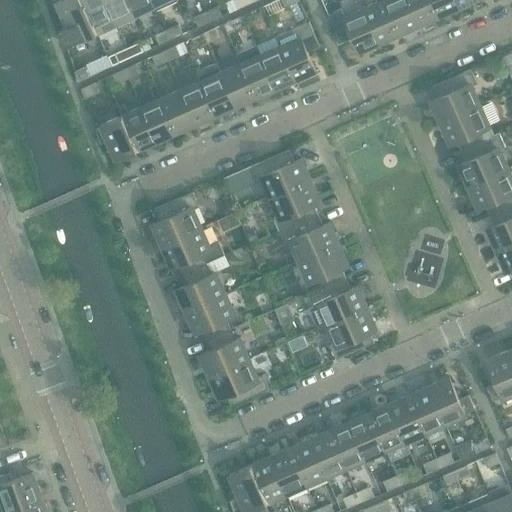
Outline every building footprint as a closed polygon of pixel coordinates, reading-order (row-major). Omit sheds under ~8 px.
[(75,41),(96,31),(81,0),(57,0),(57,1),(68,26),(60,30),(65,44),(75,40),(75,41)] [(105,0),(81,0),(96,31),(115,22),(105,0)] [(128,0),(105,0),(115,22),(135,13),(128,0)] [(152,0),(128,0),(135,13),(153,4),(155,4),(152,0)] [(152,0),(155,4),(153,4),(156,10),(176,0),(152,0)] [(233,0),(238,8),(250,3),(248,0),(233,0)] [(300,0),(288,5),(296,22),(307,16),(300,0)] [(384,0),(381,0),(365,7),(380,41),(399,32),(384,0)] [(384,0),(399,32),(419,24),(408,0),(384,0)] [(408,0),(419,24),(439,15),(432,0),(408,0)] [(456,0),(432,0),(439,15),(459,6),(456,0)] [(218,6),(206,11),(210,21),(222,15),(218,6)] [(359,50),(380,41),(365,7),(344,17),(344,18),(332,23),(338,37),(351,32),(359,50)] [(255,9),(243,15),(247,24),(259,19),(255,9)] [(198,26),(210,21),(206,11),(194,17),(198,26)] [(235,29),(247,24),(243,15),(231,20),(235,29)] [(179,24),(167,29),(171,39),(183,33),(179,24)] [(215,27),(203,32),(208,42),(219,37),(215,27)] [(159,44),(171,39),(167,29),(154,35),(159,44)] [(300,36),(280,45),(295,79),(315,70),(307,51),(320,45),(314,31),(301,37),(300,36)] [(196,47),(208,42),(203,32),(191,38),(196,47)] [(138,42),(127,47),(131,56),(143,51),(138,42)] [(176,45),(164,51),(168,60),(180,54),(176,45)] [(236,54),(240,62),(255,96),(275,88),(260,54),(256,45),(236,54)] [(280,45),(260,54),(275,88),(295,79),(280,45)] [(119,62),(131,56),(127,47),(115,53),(119,62)] [(156,65),(168,60),(164,51),(152,56),(156,65)] [(511,60),(509,53),(502,56),(508,71),(511,68),(511,60)] [(197,71),(201,80),(216,114),(236,105),(221,71),(217,62),(197,71)] [(240,62),(221,71),(236,105),(255,96),(240,62)] [(136,63),(124,68),(128,78),(140,73),(136,63)] [(86,66),(74,71),(78,81),(90,75),(86,66)] [(116,83),(128,78),(124,68),(112,74),(116,83)] [(431,100),(440,121),(480,103),(472,85),(477,83),(471,68),(432,85),(438,97),(431,100)] [(201,80),(181,89),(196,123),(216,114),(201,80)] [(81,88),(84,98),(98,92),(94,82),(81,88)] [(181,89),(161,98),(176,132),(196,123),(181,89)] [(161,98),(141,106),(156,140),(176,132),(161,98)] [(456,139),(461,150),(485,139),(485,138),(480,128),(489,124),(480,103),(440,121),(449,142),(456,139)] [(141,106),(121,115),(136,149),(156,140),(141,106)] [(116,158),(136,149),(121,115),(101,124),(101,126),(95,128),(100,143),(107,140),(116,158)] [(459,164),(468,185),(508,167),(500,149),(505,146),(499,132),(485,138),(485,139),(461,150),(466,161),(459,164)] [(262,177),(271,196),(310,178),(301,158),(295,161),(289,148),(251,165),(257,180),(262,177)] [(228,192),(257,180),(251,165),(222,178),(228,192)] [(484,202),(489,214),(511,203),(511,176),(508,167),(468,185),(477,205),(484,202)] [(273,217),(279,230),(318,213),(313,202),(320,199),(310,178),(271,196),(279,214),(273,217)] [(152,223),(162,244),(201,226),(193,208),(199,206),(192,191),(154,208),(159,220),(152,223)] [(230,200),(221,204),(226,214),(235,210),(230,200)] [(487,228),(496,248),(511,241),(511,203),(489,214),(494,225),(487,228)] [(236,212),(217,219),(223,231),(241,223),(236,212)] [(291,241),(299,259),(338,242),(329,221),(323,224),(318,213),(279,230),(285,243),(291,241)] [(177,262),(182,273),(207,262),(224,254),(218,241),(209,245),(201,226),(162,244),(171,265),(177,262)] [(254,230),(247,233),(251,242),(258,239),(254,230)] [(511,241),(496,248),(505,269),(511,266),(511,241)] [(316,276),(321,286),(321,288),(346,277),(341,266),(348,263),(338,242),(299,259),(308,280),(316,276)] [(176,289),(185,309),(225,292),(216,271),(212,273),(207,262),(182,273),(187,284),(176,289)] [(319,305),(327,323),(366,306),(357,285),(351,288),(346,277),(321,288),(321,286),(307,292),(313,307),(319,305)] [(206,338),(218,333),(231,328),(226,316),(234,313),(225,292),(185,309),(195,330),(201,327),(206,338)] [(376,326),(366,306),(327,323),(335,342),(329,344),(336,358),(374,341),(369,329),(376,326)] [(200,354),(209,375),(249,357),(240,337),(236,339),(231,328),(218,333),(206,338),(211,349),(200,354)] [(285,336),(274,341),(276,345),(287,341),(285,336)] [(504,397),(511,393),(511,360),(508,351),(487,360),(497,382),(487,386),(493,400),(503,396),(504,397)] [(257,376),(249,357),(209,375),(218,396),(225,393),(230,405),(269,388),(263,374),(257,376)] [(449,376),(429,385),(445,423),(466,414),(465,412),(475,408),(469,394),(459,398),(449,376)] [(429,385),(409,394),(425,431),(445,423),(429,385)] [(409,394),(389,403),(405,440),(425,431),(409,394)] [(389,403),(369,412),(385,449),(405,440),(389,403)] [(369,412),(349,421),(365,458),(385,449),(369,412)] [(349,421),(329,429),(346,467),(365,458),(349,421)] [(329,429),(309,438),(326,475),(346,467),(329,429)] [(491,445),(487,436),(473,442),(477,452),(491,445)] [(309,438),(290,447),(306,484),(326,475),(309,438)] [(290,447),(270,455),(287,493),(306,484),(290,447)] [(450,452),(437,457),(441,467),(454,461),(450,452)] [(500,462),(495,452),(483,458),(487,467),(500,462)] [(270,455),(250,464),(267,502),(287,493),(270,455)] [(427,473),(441,467),(437,457),(423,463),(427,473)] [(246,511),(267,502),(250,464),(230,473),(239,495),(230,500),(234,511),(239,511),(246,509),(246,511)] [(467,465),(455,470),(459,479),(471,474),(467,465)] [(410,469),(397,475),(401,484),(414,478),(410,469)] [(447,484),(459,479),(455,470),(443,475),(447,484)] [(0,495),(5,508),(41,495),(33,472),(12,479),(9,472),(0,475),(0,495)] [(387,490),(401,484),(397,475),(383,481),(387,490)] [(427,482),(415,487),(419,497),(431,491),(427,482)] [(370,486),(357,492),(361,501),(374,496),(370,486)] [(407,502),(419,497),(415,487),(403,492),(407,502)] [(511,511),(511,491),(491,501),(495,511),(511,511)] [(347,507),(361,501),(357,492),(343,498),(347,507)] [(468,501),(471,509),(472,511),(495,511),(491,501),(488,493),(468,501)] [(5,508),(5,511),(47,511),(41,495),(5,508)] [(387,499),(375,504),(378,511),(382,511),(391,508),(387,499)] [(468,501),(448,510),(449,511),(472,511),(471,509),(468,501)] [(334,511),(330,503),(317,509),(318,511),(334,511)]
